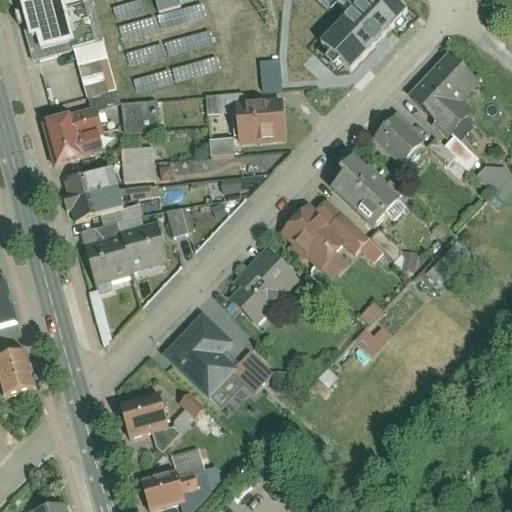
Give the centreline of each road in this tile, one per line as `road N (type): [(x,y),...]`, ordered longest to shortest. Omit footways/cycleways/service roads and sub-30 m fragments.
road 1 (residential): [(454,8),(82,405)]
road 2 (tertiary): [(82,405),(0,103)]
